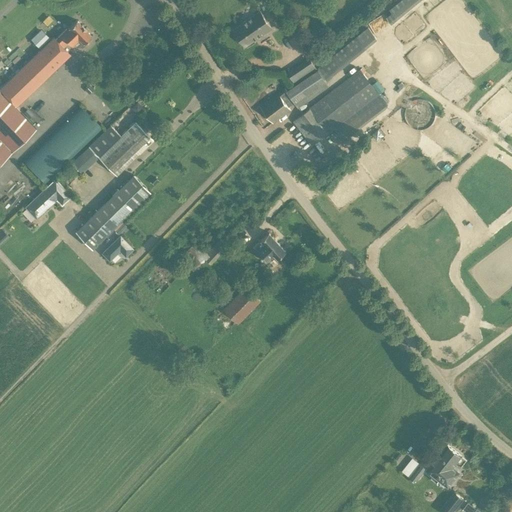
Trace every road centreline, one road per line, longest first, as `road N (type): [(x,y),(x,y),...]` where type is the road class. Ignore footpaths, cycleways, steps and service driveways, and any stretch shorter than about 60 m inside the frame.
road 1 (unclassified): [(511,458),(437,383),(258,142),(165,0)]
road 2 (track): [(258,142),(380,48),(511,150)]
